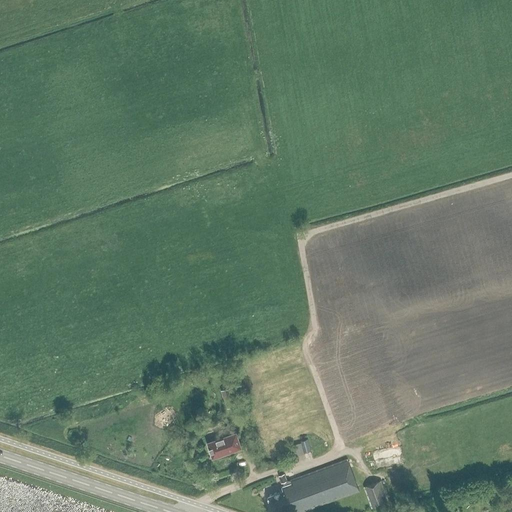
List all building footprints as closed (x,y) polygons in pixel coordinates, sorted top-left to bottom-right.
[(233,387),(222,391),(228,409),(239,405),(233,387)] [(236,433),(208,443),(213,458),(241,448),(236,433)] [(304,453),(311,451),(308,439),(300,441),(304,453)] [(303,511),(359,491),(347,459),(288,481),(289,485),(282,488),(283,491),(268,496),(273,511),(284,511),(290,510),(290,511),(295,511),(299,511),(303,511)] [(284,476),(278,478),(281,484),(286,482),(284,476)] [(389,502),(381,481),(364,487),(372,508),(389,502)]
